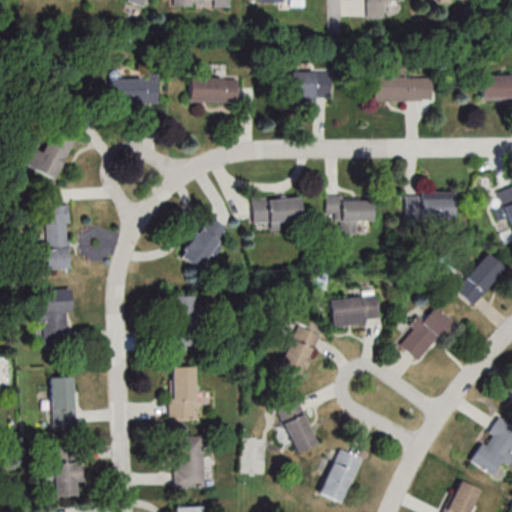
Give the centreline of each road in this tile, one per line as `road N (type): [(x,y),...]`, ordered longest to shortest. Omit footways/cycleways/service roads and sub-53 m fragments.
road 1 (residential): [(156,198),(181,173),(218,155),(280,147),(511,147)]
road 2 (residential): [(124,511),(121,272),(156,198)]
road 3 (residential): [(444,412),(366,366),(346,376),(345,397),(421,444)]
road 4 (residential): [(390,511),(421,444),(511,329)]
